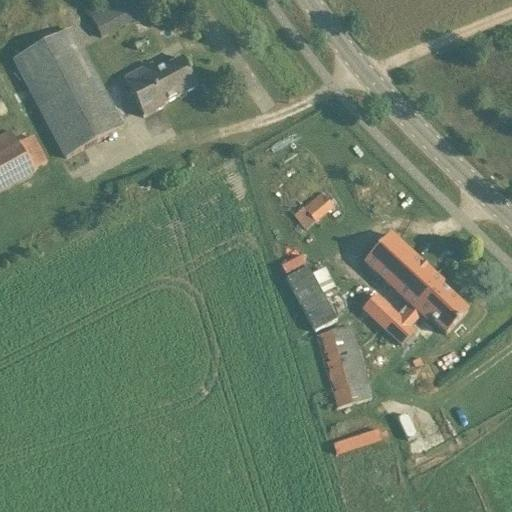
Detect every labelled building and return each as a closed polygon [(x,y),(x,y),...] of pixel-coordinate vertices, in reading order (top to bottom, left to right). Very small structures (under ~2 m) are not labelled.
[(125,0),(89,19),(100,40),(145,16),(136,0),(125,0)] [(13,61),(66,160),(122,130),(70,31),(13,61)] [(123,81),(143,119),(164,108),(163,106),(197,88),(182,60),(156,73),(152,66),(123,81)] [(0,137),(0,189),(47,164),(33,138),(18,146),(11,132),(0,137)] [(259,184),(287,218),(325,186),(297,152),(259,184)] [(291,219),(303,233),(312,225),(313,227),(332,211),(319,196),(291,219)] [(441,288),(444,285),(391,237),(377,251),(364,265),(411,310),(401,321),(375,298),(362,312),(401,348),(420,328),(415,323),(420,317),(425,323),(428,320),(445,336),(454,327),(468,313),(441,288)] [(322,296),(311,277),(306,268),(285,280),(315,333),(336,322),(322,296)] [(313,341),(324,376),(316,378),(319,387),(326,385),(335,413),(371,402),(350,330),(313,341)]
